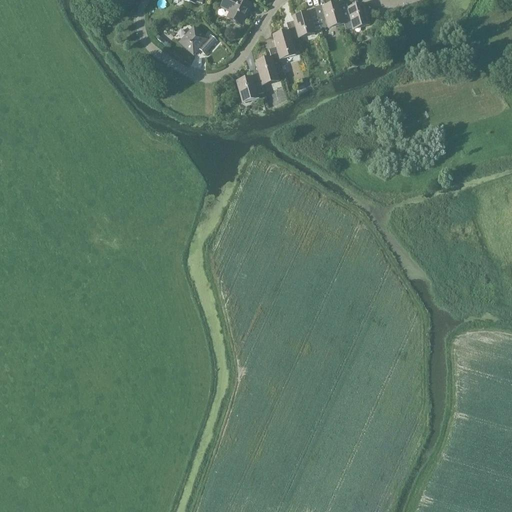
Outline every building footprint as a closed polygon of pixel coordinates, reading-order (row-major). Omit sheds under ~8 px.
[(240,26),(250,6),(239,0),(224,0),(221,7),(226,9),(227,7),(231,10),(227,19),(240,26)] [(289,0),(282,2),(285,12),(292,10),(289,0)] [(320,30),(343,24),(343,23),(339,8),(338,4),(322,8),(322,7),(314,9),(320,30)] [(346,6),(339,8),(343,23),(343,24),(345,31),(369,25),(363,5),(347,10),(346,6)] [(320,31),(320,30),(314,9),(307,11),(308,14),(292,18),(293,23),(297,38),(297,37),(320,31)] [(272,37),(276,49),(279,59),(302,52),(297,37),(297,38),(293,23),(286,25),(288,32),(272,37)] [(207,52),(216,42),(210,36),(206,41),(193,29),(180,44),(193,56),(201,47),(207,52)] [(255,63),(257,72),(261,85),(277,81),(276,76),(283,74),(279,59),(276,49),(268,51),(271,59),(255,63)] [(257,72),(250,74),(252,79),(236,83),(241,102),(257,98),(257,96),(264,94),(261,85),(257,72)]
